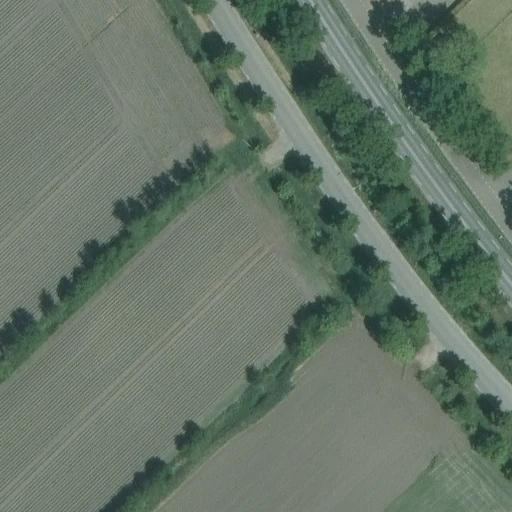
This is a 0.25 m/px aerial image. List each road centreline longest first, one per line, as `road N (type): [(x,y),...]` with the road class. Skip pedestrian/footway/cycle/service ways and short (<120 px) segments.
road 1 (unclassified): [(511,418),(440,346),(205,0)]
road 2 (primary): [(511,284),(422,177),(309,0)]
road 3 (unclassified): [(511,231),(351,0)]
